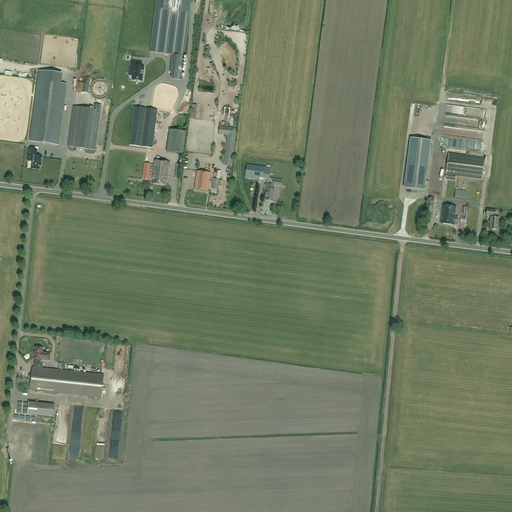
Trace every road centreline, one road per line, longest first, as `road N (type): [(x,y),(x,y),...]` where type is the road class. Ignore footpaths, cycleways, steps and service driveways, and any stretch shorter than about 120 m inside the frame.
road 1 (tertiary): [(511,251),(32,189)]
road 2 (track): [(403,238),(376,511)]
road 3 (unclassified): [(10,416),(32,189)]
